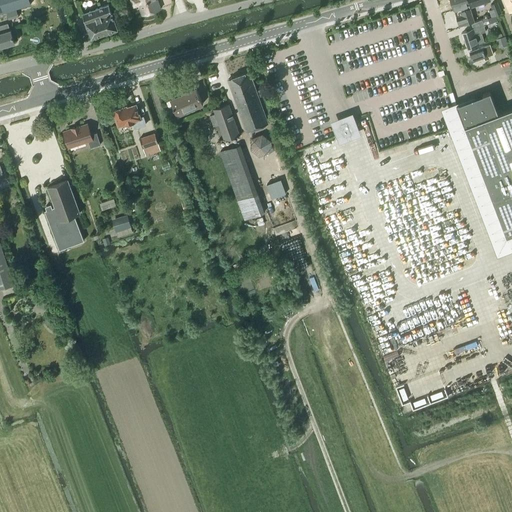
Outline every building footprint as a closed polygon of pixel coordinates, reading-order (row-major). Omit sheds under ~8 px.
[(0,0),(0,14),(31,5),(29,0),(0,0)] [(137,0),(143,16),(161,9),(157,0),(137,0)] [(467,0),(450,0),(453,10),(459,9),(461,15),(457,17),(460,26),(463,25),(464,27),(470,25),(470,23),(474,22),(467,0)] [(497,3),(491,5),(493,10),(490,12),(492,17),(501,13),(497,3)] [(91,39),(117,30),(109,5),(83,14),(91,39)] [(487,19),(489,24),(497,21),(495,16),(487,19)] [(480,33),(485,32),(481,21),(471,24),(473,29),(462,32),(467,47),(483,42),(480,33)] [(14,41),(19,39),(16,29),(10,30),(8,23),(0,25),(0,47),(15,43),(14,41)] [(495,39),(499,48),(508,45),(504,36),(495,39)] [(488,56),(492,55),(489,45),(469,52),(472,62),(484,58),(485,60),(489,58),(488,56)] [(258,97),(266,94),(264,88),(256,91),(249,72),(229,79),(247,131),(268,124),(258,97)] [(173,124),(179,121),(177,115),(203,104),(196,88),(177,97),(175,94),(172,95),(173,98),(170,99),(174,109),(168,112),(173,124)] [(511,107),(498,113),(490,91),(456,104),(506,236),(511,233),(511,107)] [(123,110),(122,108),(114,110),(119,125),(125,123),(126,125),(134,123),(135,128),(146,125),(143,117),(140,118),(136,105),(123,110)] [(225,140),(240,135),(229,105),(214,110),(225,140)] [(346,122),(339,124),(344,137),(350,134),(346,122)] [(72,128),(72,129),(64,131),(69,147),(88,141),(90,148),(100,145),(97,133),(91,135),(87,124),(79,127),(79,126),(72,128)] [(146,156),(161,151),(155,133),(140,138),(146,156)] [(259,156),(269,151),(271,140),(262,133),(251,137),(250,149),(259,156)] [(240,145),(220,152),(242,214),(244,219),(263,212),(261,208),(256,194),(257,194),(240,145)] [(45,211),(55,238),(60,250),(84,241),(79,228),(75,216),(80,214),(67,180),(48,187),(55,207),(52,208),(51,205),(45,207),(47,210),(45,211)] [(114,199),(100,204),(102,210),(116,206),(114,199)] [(128,215),(113,220),(116,232),(131,227),(128,215)] [(0,287),(15,282),(0,238),(0,287)] [(262,261),(254,264),(257,271),(265,268),(262,261)] [(51,294),(38,294),(38,306),(51,306),(51,294)]
